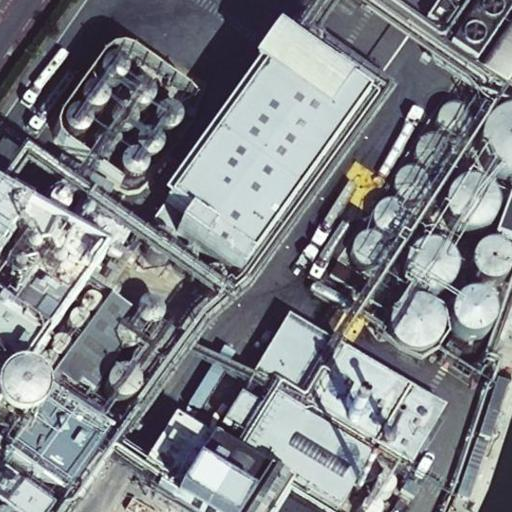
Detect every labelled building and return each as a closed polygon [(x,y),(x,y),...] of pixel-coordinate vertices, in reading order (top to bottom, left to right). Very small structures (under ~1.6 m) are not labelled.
[(455,10),(440,0),(424,24),(439,34),(455,10)] [(511,7),(501,0),(472,0),(439,50),(497,90),(511,67),(511,7)] [(278,43),(268,36),(245,69),(255,76),(153,222),(233,278),(364,93),(356,87),(359,83),(338,68),(328,82),(277,45),(278,43)] [(129,82),(130,79),(129,76),(129,73),(127,70),(125,68),(123,66),(120,65),(118,64),(115,64),(112,64),(109,65),(106,66),(104,68),(102,70),(101,73),(100,76),(100,79),(100,81),(101,84),(102,87),(104,89),(106,91),(109,92),(112,93),(115,94),(117,93),(120,93),(123,91),(125,89),(127,87),(128,84),(129,82)] [(157,105),(157,102),(157,99),(156,96),(155,93),(153,91),(151,89),(148,88),(146,87),(143,87),(140,87),(137,88),(135,89),(132,91),(130,93),(129,96),(128,99),(128,101),(128,104),(129,107),(130,109),(132,112),(134,114),(137,115),(140,116),(143,116),(145,116),(148,115),(151,114),(153,112),(155,110),(156,107),(157,105)] [(109,107),(110,104),(109,101),(108,98),(107,96),(105,93),(103,91),(100,90),(98,89),(95,89),(92,89),(89,90),(87,91),(84,93),(82,95),(81,98),(80,101),(80,104),(80,106),(81,109),(82,112),(84,114),(86,116),(89,117),(92,118),(95,119),(97,118),(100,118),(103,116),(105,114),(107,112),(108,109),(109,107)] [(461,129),(462,122),(462,119),(459,113),(455,107),(451,106),(445,104),(438,106),(432,110),(428,115),(427,122),(428,129),(432,135),(438,139),(444,140),(451,139),(457,135),(461,129)] [(183,128),(184,125),(183,122),(183,119),(181,117),(179,114),(177,113),(175,111),(172,110),(169,110),(166,110),(163,111),(161,112),(158,114),(157,116),(155,119),(154,122),(154,125),(154,127),(155,130),(156,133),(158,135),(161,137),(163,138),(166,139),(169,140),(172,139),(174,139),(177,137),(179,135),(181,133),(183,131),(183,128)] [(139,130),(139,127),(139,124),(138,121),(137,119),(135,117),(132,115),(130,113),(127,112),(124,112),(121,112),(119,113),(116,115),(114,116),(112,119),(111,121),(110,124),(109,127),(110,130),(110,132),(112,135),(113,137),(116,139),(118,141),(121,142),(124,142),(127,142),(130,141),(132,139),(135,138),(136,135),(138,133),(139,130)] [(511,112),(506,113),(499,115),(492,118),(487,123),(482,128),(479,135),(477,141),(476,148),(477,156),(479,162),(482,169),(486,174),(492,179),(498,182),(505,184),(511,185),(511,112)] [(90,131),(90,128),(90,125),(89,122),(88,120),(86,118),(84,116),(81,114),(79,113),(76,113),(73,113),(70,114),(67,116),(65,117),(63,120),(62,122),(61,125),(61,128),(61,131),(62,133),(63,136),(65,138),(67,140),(70,142),(72,143),(75,143),(78,143),(81,142),(84,141),(86,139),(88,136),(89,134),(90,131)] [(165,154),(166,151),(166,148),(165,146),(163,143),(161,141),(159,139),(157,137),(154,136),(151,136),(148,136),(145,137),(143,139),(141,140),(139,143),(137,145),(136,148),(136,151),(136,154),(137,157),(138,159),(140,161),(143,163),(145,165),(148,166),(151,166),(154,166),(157,165),(159,164),(161,162),(163,159),(165,157),(165,154)] [(441,162),(443,156),(443,152),(440,146),(435,141),(429,138),(422,138),(415,141),(410,146),(408,152),(408,159),(410,165),(412,168),(418,172),(425,173),(432,172),(438,168),(441,162)] [(148,179),(148,176),(148,173),(147,171),(146,168),(144,166),(142,164),(139,162),(136,162),(133,161),(131,162),(128,162),(125,164),(123,166),(121,168),(120,170),(119,173),(118,176),(119,179),(119,182),(121,184),(123,187),(125,188),(127,190),(130,191),(133,191),(136,191),(139,190),(141,189),(144,187),(146,184),(147,182),(148,179)] [(423,195),(425,188),(424,184),(422,178),(417,173),(410,170),(403,170),(396,173),(391,177),(389,184),(388,187),(390,194),(393,201),(399,205),(406,206),(413,205),(419,201),(423,195)] [(56,180),(48,194),(74,209),(82,195),(56,180)] [(496,216),(496,211),(496,205),(494,200),(492,196),(489,191),(485,188),(480,186),(475,184),(470,183),(464,184),(454,188),(447,195),(444,200),(443,205),(442,210),(443,215),(444,221),(447,225),(454,233),(464,237),(469,238),(474,237),(484,233),(492,226),(494,221),(496,216)] [(49,204),(37,226),(59,238),(71,215),(49,204)] [(402,228),(403,222),(403,218),(400,212),(395,207),(389,204),(382,204),(376,206),(370,211),(368,218),(368,225),(370,231),(375,236),(382,239),(389,239),(395,237),(400,232),(402,228)] [(0,473),(23,490),(30,480),(65,506),(112,439),(25,381),(49,347),(46,345),(101,265),(0,209),(0,432),(6,437),(0,445),(0,473)] [(381,265),(382,258),(382,255),(379,248),(375,244),(368,241),(361,241),(358,242),(352,245),(348,251),(347,258),(348,265),(352,271),(358,275),(365,276),(371,275),(377,271),(381,265)] [(456,278),(457,273),(456,268),(455,263),(452,258),(449,254),(445,250),(440,248),(435,246),(429,246),(424,246),(419,248),(414,250),(410,253),(407,258),(403,267),(402,273),(402,278),(406,288),(414,295),(424,300),(434,300),(439,298),(448,292),(452,288),(454,284),(456,278)] [(495,289),(501,286),(506,281),(508,275),(509,269),(508,262),(505,256),(500,252),(494,249),(487,248),(480,249),(474,253),(469,259),(467,266),(467,273),(470,280),(474,286),(481,289),(488,290),(495,289)] [(472,344),(480,342),(486,338),(491,332),(493,325),(493,317),(491,310),(486,304),(480,300),(472,298),(465,299),(457,302),(452,307),(448,314),(447,321),(448,329),(452,336),(458,341),(465,344),(472,344)] [(133,314),(115,304),(90,341),(77,332),(70,342),(83,351),(62,380),(81,393),(86,386),(99,395),(125,360),(115,340),(133,314)] [(439,342),(441,332),(441,326),(439,321),(437,316),(433,312),(429,309),(424,306),(419,304),(414,304),(408,304),(403,306),(398,308),(394,312),(391,316),(388,321),(386,326),(386,331),(386,337),(390,346),(394,351),(398,354),(408,358),(413,359),(419,359),(424,357),(433,351),(439,342)] [(444,417),(284,323),(250,382),(411,475),(444,417)] [(444,347),(436,359),(449,367),(457,355),(444,347)] [(260,416),(237,403),(220,432),(243,445),(260,416)] [(235,468),(174,432),(144,483),(161,493),(154,503),(168,511),(345,511),(373,468),(271,408),(235,468)] [(42,511),(3,482),(0,486),(0,511),(42,511)]
